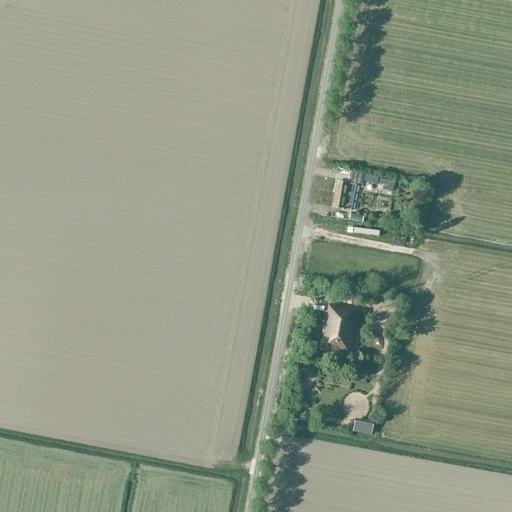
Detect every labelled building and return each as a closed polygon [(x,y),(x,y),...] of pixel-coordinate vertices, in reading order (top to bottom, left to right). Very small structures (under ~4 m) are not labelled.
[(399,182),(363,176),(363,175),(349,173),(348,183),(362,185),(362,182),(398,189),(399,182)] [(355,185),(336,182),(332,208),(341,209),(341,210),(343,210),(351,211),(355,185)] [(362,224),(363,219),(364,217),(350,215),(349,221),(362,224)] [(350,355),(357,309),(329,305),(327,313),(326,313),(319,350),(350,355)] [(394,320),(391,317),(382,326),(387,331),(394,325),(391,322),(394,320)]
